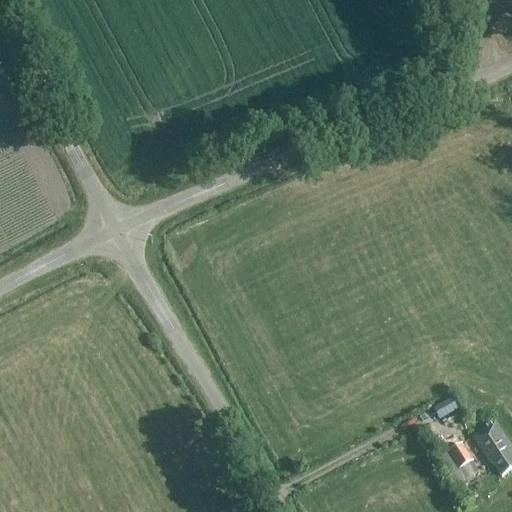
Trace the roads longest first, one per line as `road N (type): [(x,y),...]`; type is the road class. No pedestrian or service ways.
road 1 (unclassified): [(111,227),(511,63)]
road 2 (unclassified): [(276,511),(111,227)]
road 3 (unclassified): [(111,227),(0,10)]
road 4 (unclassified): [(0,289),(111,227)]
